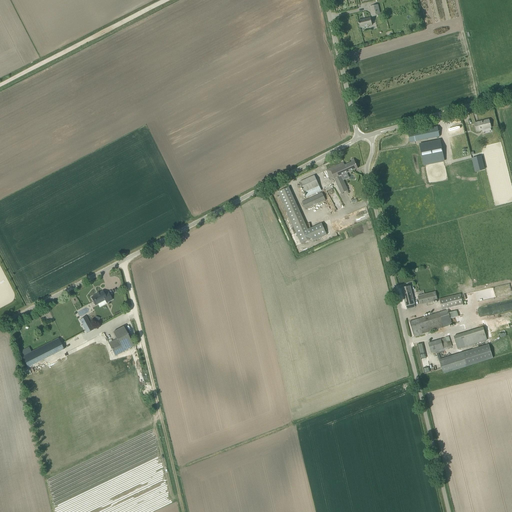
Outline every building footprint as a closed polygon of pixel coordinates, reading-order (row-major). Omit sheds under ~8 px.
[(371,18),(358,21),(360,28),(364,27),(364,28),(369,27),(369,26),(372,25),(371,18)] [(491,128),(489,120),(474,123),(475,125),(474,125),(475,126),(477,132),(491,128)] [(410,143),(440,137),(438,127),(408,133),(410,143)] [(443,154),(440,141),(419,145),(422,158),(443,154)] [(478,157),(471,158),(475,172),(482,171),(478,157)] [(348,190),(341,176),(358,168),(354,159),(351,160),(352,162),(345,165),(343,163),(326,170),(331,180),(334,179),(341,194),(348,190)] [(306,197),(321,191),(314,175),(299,182),(306,197)] [(322,223),(308,230),(289,187),(278,192),(301,244),(312,239),(313,242),(327,235),(322,223)] [(335,209),(341,206),(335,188),(328,191),(335,209)] [(302,202),(306,210),(326,201),(322,193),(302,202)] [(402,288),(407,310),(415,308),(410,286),(402,288)] [(106,303),(112,300),(108,293),(105,295),(103,291),(91,298),(95,305),(105,300),(106,303)] [(420,304),(438,300),(436,292),(418,296),(420,304)] [(414,337),(452,325),(451,319),(458,317),(456,311),(449,313),(448,310),(448,309),(463,306),(461,294),(439,299),(442,311),(446,310),(447,311),(410,322),(414,337)] [(511,302),(472,310),(474,318),(511,310),(511,302)] [(79,320),(87,334),(93,330),(86,317),(79,320)] [(113,332),(117,339),(109,343),(115,356),(129,349),(134,346),(124,327),(113,332)] [(454,337),(458,350),(487,341),(483,328),(454,337)] [(452,347),(449,337),(429,344),(432,353),(452,347)] [(20,352),(28,368),(64,349),(58,338),(30,353),(27,348),(20,352)] [(30,376),(48,457),(99,446),(98,441),(108,439),(107,433),(141,426),(126,358),(109,362),(105,345),(96,347),(95,344),(86,346),(86,348),(77,350),(77,353),(68,355),(69,359),(50,363),(51,368),(33,372),(34,375),(30,376)] [(439,360),(443,374),(493,359),(489,345),(439,360)] [(143,398),(148,397),(145,385),(140,387),(143,398)] [(151,422),(147,411),(137,415),(141,426),(151,422)]
